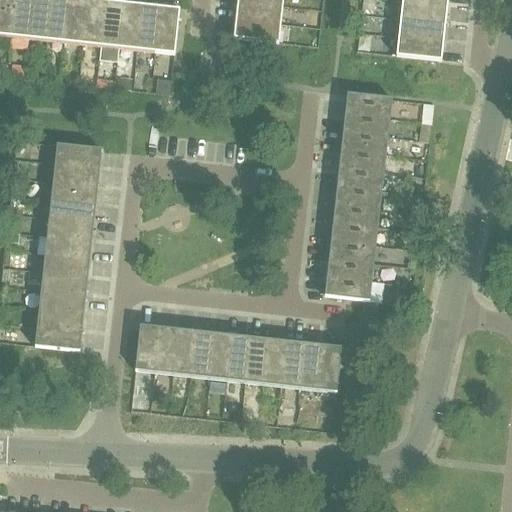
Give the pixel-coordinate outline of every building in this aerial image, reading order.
[(12,0),(0,0),(0,38),(8,39),(12,0)] [(31,0),(12,0),(8,39),(27,41),(31,0)] [(45,43),(49,0),(31,0),(27,41),(45,43)] [(68,0),(67,0),(49,0),(45,43),(63,45),(68,0)] [(87,2),(68,0),(63,45),(82,47),(87,2)] [(284,8),(284,0),(239,0),(239,3),(284,8)] [(363,1),(362,13),(374,14),(376,2),(363,1)] [(87,2),(82,47),(100,49),(105,4),(87,2)] [(448,7),(404,2),(402,21),(446,25),(448,7)] [(239,3),(237,21),(282,26),(284,8),(239,3)] [(123,6),(105,4),(100,49),(118,51),(123,6)] [(123,6),(118,51),(137,53),(142,8),(123,6)] [(161,10),(142,8),(137,53),(155,55),(161,10)] [(180,12),(161,10),(155,55),(175,57),(180,12)] [(280,46),(282,26),(237,21),(235,41),(280,46)] [(402,21),(400,39),(444,44),(446,25),(402,21)] [(442,63),(444,44),(400,39),(398,58),(442,63)] [(13,67),(12,78),(25,79),(26,68),(13,67)] [(119,80),(118,92),(130,93),(132,81),(119,80)] [(97,81),(96,90),(115,92),(116,83),(97,81)] [(346,116),(390,121),(392,102),(348,97),(346,116)] [(388,139),(390,121),(346,116),(344,134),(388,139)] [(427,144),(430,126),(422,125),(419,143),(427,144)] [(386,157),(388,139),(344,134),(342,152),(386,157)] [(58,148),(56,167),(101,172),(103,153),(58,148)] [(384,175),(386,157),(342,152),(340,170),(384,175)] [(99,190),(101,172),(56,167),(54,185),(99,190)] [(340,170),(338,188),(382,193),(384,175),(340,170)] [(97,208),(99,190),(54,185),(52,203),(97,208)] [(380,211),(382,193),(338,188),(336,206),(380,211)] [(50,222),(95,227),(97,208),(52,203),(50,222)] [(378,229),(380,211),(336,206),(334,224),(378,229)] [(93,245),(95,227),(50,222),(48,240),(93,245)] [(332,243),(376,247),(378,229),(334,224),(332,243)] [(48,240),(46,258),(91,263),(93,245),(48,240)] [(374,266),(376,247),(332,243),(330,261),(374,266)] [(89,281),(91,263),(46,258),(44,276),(89,281)] [(374,266),(330,261),(328,279),(372,284),(374,266)] [(42,294),(87,299),(89,281),(44,276),(42,294)] [(370,303),(372,284),(328,279),(326,298),(370,303)] [(85,317),(87,299),(42,294),(40,312),(85,317)] [(40,312),(38,330),(83,335),(85,317),(40,312)] [(136,373),(155,376),(160,331),(141,329),(136,373)] [(81,354),(83,335),(38,330),(36,349),(77,354),(81,354)] [(178,333),(160,331),(155,376),(173,378),(178,333)] [(173,378),(192,380),(196,335),(178,333),(173,378)] [(192,380),(210,381),(214,337),(196,335),(192,380)] [(233,339),(214,337),(210,381),(228,383),(233,339)] [(228,383),(246,385),(251,341),(233,339),(228,383)] [(269,343),(251,341),(246,385),(264,387),(269,343)] [(264,387),(282,389),(287,345),(269,343),(264,387)] [(300,391),(305,347),(287,345),(282,389),(300,391)] [(300,391),(318,393),(323,349),(305,347),(300,391)] [(318,393),(337,395),(342,351),(323,349),(318,393)] [(233,415),(232,425),(241,426),(242,416),(233,415)]
